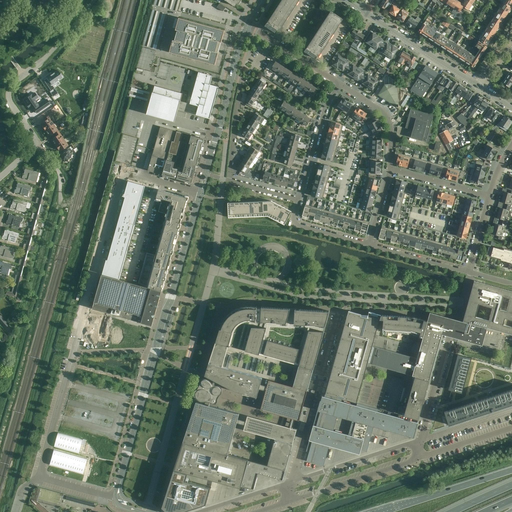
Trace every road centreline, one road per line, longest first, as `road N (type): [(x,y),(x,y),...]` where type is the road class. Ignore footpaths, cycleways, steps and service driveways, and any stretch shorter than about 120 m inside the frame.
road 1 (track): [(144,0),(4,498),(16,504)]
road 2 (unclassified): [(38,478),(123,170),(200,193)]
road 3 (unclassified): [(116,497),(200,193)]
road 4 (residential): [(36,140),(8,91),(95,0)]
road 5 (residential): [(420,440),(469,272)]
road 6 (residential): [(290,481),(337,313)]
road 7 (residential): [(289,502),(418,458),(420,440)]
road 8 (residential): [(420,440),(290,481)]
road 9 (residential): [(477,87),(365,13)]
road 10 (trunk): [(511,471),(384,511)]
road 11 (residential): [(298,199),(324,107),(339,84)]
